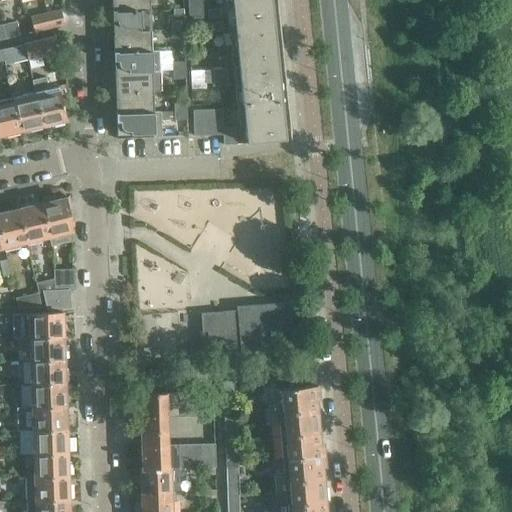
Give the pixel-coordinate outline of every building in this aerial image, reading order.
[(111,0),(112,10),(149,9),(148,0),(111,0)] [(187,0),(188,18),(202,17),(201,0),(187,0)] [(231,0),(246,142),(291,138),(276,0),(231,0)] [(219,7),(207,8),(208,17),(220,16),(219,7)] [(60,9),(41,14),(45,29),(63,25),(60,9)] [(149,9),(112,10),(112,32),(150,30),(149,9)] [(181,17),(180,9),(170,10),(171,18),(181,17)] [(41,14),(29,17),(33,32),(45,29),(41,14)] [(221,20),(208,22),(209,30),(222,29),(221,20)] [(15,21),(1,24),(4,38),(18,35),(15,21)] [(171,30),(183,29),(183,21),(171,21),(171,30)] [(171,38),(184,38),(183,29),(171,30),(171,38)] [(150,30),(112,32),(113,52),(150,51),(150,30)] [(50,38),(23,44),(26,59),(53,53),(50,38)] [(23,45),(22,44),(1,49),(4,64),(26,59),(23,44),(23,45)] [(150,51),(113,52),(114,72),(158,71),(158,51),(150,51)] [(173,70),(185,70),(185,61),(172,62),(173,70)] [(173,79),(185,78),(185,70),(173,70),(173,79)] [(203,78),(225,78),(225,70),(203,71),(203,78)] [(158,71),(114,72),(114,93),(152,91),(159,91),(158,71)] [(31,80),(34,92),(35,94),(42,125),(52,123),(52,125),(63,122),(62,120),(65,120),(62,106),(66,105),(63,90),(58,90),(57,86),(48,88),(45,77),(31,80)] [(225,86),(225,78),(203,78),(203,87),(225,86)] [(152,91),(114,93),(115,113),(153,112),(152,91)] [(20,94),(11,96),(12,100),(19,130),(42,125),(35,94),(20,97),(20,94)] [(12,100),(0,102),(0,134),(19,130),(12,100)] [(173,102),(173,111),(186,110),(186,102),(173,102)] [(222,108),(192,110),(193,135),(222,134),(222,144),(236,143),(236,137),(235,127),(223,127),(222,108)] [(173,111),(174,119),(186,119),(186,110),(173,111)] [(160,111),(153,112),(115,113),(116,133),(153,132),(154,137),(161,137),(160,111)] [(41,203),(49,238),(51,244),(72,239),(69,223),(70,223),(67,209),(69,208),(67,198),(64,199),(64,198),(41,203)] [(41,203),(19,208),(27,243),(49,238),(41,203)] [(19,208),(0,212),(0,228),(5,248),(27,243),(19,208)] [(11,275),(7,260),(0,261),(0,263),(3,277),(11,275)] [(41,289),(42,292),(44,302),(45,306),(68,306),(67,290),(72,289),(72,268),(54,269),(54,278),(54,289),(41,289)] [(54,289),(54,278),(36,282),(38,289),(41,289),(54,289)] [(15,297),(17,308),(41,307),(38,293),(37,293),(15,297)] [(236,310),(200,313),(201,331),(199,331),(199,339),(202,339),(203,357),(285,350),(284,331),(294,330),(292,302),(281,303),(281,302),(235,306),(236,310)] [(27,318),(26,318),(27,336),(62,335),(61,312),(27,313),(27,318)] [(62,335),(27,336),(28,360),(63,359),(62,335)] [(63,359),(28,360),(28,383),(63,382),(63,359)] [(232,396),(232,381),(221,381),(222,396),(232,396)] [(63,382),(28,383),(29,407),(64,406),(63,382)] [(264,409),(264,414),(315,410),(314,401),(317,401),(315,385),(279,389),(275,389),(277,404),(266,405),(267,409),(264,409)] [(201,416),(201,391),(189,392),(190,416),(201,416)] [(212,391),(211,391),(201,391),(201,416),(213,415),(212,400),(212,391)] [(165,392),(137,393),(139,430),(167,429),(166,416),(165,392)] [(178,416),(178,392),(165,392),(166,416),(178,416)] [(189,392),(178,392),(178,416),(190,416),(189,392)] [(233,411),(232,396),(222,396),(222,411),(233,411)] [(64,406),(29,407),(30,430),(65,429),(64,406)] [(315,410),(264,414),(264,424),(278,424),(280,436),(317,433),(315,410)] [(233,425),(233,411),(222,411),(223,426),(233,425)] [(234,440),(233,425),(223,426),(224,441),(234,440)] [(66,453),(65,429),(30,430),(19,430),(19,454),(31,453),(66,453)] [(167,429),(139,430),(140,467),(140,469),(168,469),(168,467),(167,443),(167,429)] [(317,433),(280,436),(282,458),(322,455),(320,443),(318,443),(317,433)] [(224,455),(234,455),(234,440),(224,441),(224,455)] [(180,467),(179,443),(167,443),(168,467),(175,467),(180,467)] [(191,443),(179,443),(180,467),(191,467),(191,443)] [(203,467),(202,443),(191,443),(191,467),(201,467),(203,467)] [(214,467),(214,443),(202,443),(203,467),(214,467)] [(66,454),(66,453),(31,453),(32,477),(67,476),(66,454)] [(235,470),(234,455),(224,455),(225,471),(235,470)] [(322,455),(282,458),(283,472),(274,472),(274,480),(283,480),(322,476),(321,466),(323,465),(322,455)] [(140,467),(139,467),(139,493),(171,492),(171,477),(175,477),(175,467),(168,467),(168,469),(140,469),(140,467)] [(235,484),(235,470),(225,471),(225,484),(235,484)] [(32,477),(25,478),(26,500),(68,499),(67,476),(32,477)] [(324,497),(322,476),(283,480),(274,480),(275,493),(275,500),(285,499),(285,500),(324,497)] [(236,497),(235,484),(225,484),(226,497),(236,497)] [(203,499),(215,498),(215,490),(203,491),(203,499)] [(171,492),(139,493),(140,511),(171,511),(171,502),(176,501),(175,491),(171,492)] [(272,496),(261,497),(262,509),(273,511),(327,511),(328,510),(325,510),(324,497),(285,500),(285,499),(275,500),(275,504),(273,504),(272,496)] [(237,511),(236,497),(226,497),(226,511),(237,511)] [(68,511),(68,499),(26,500),(26,511),(68,511)]
